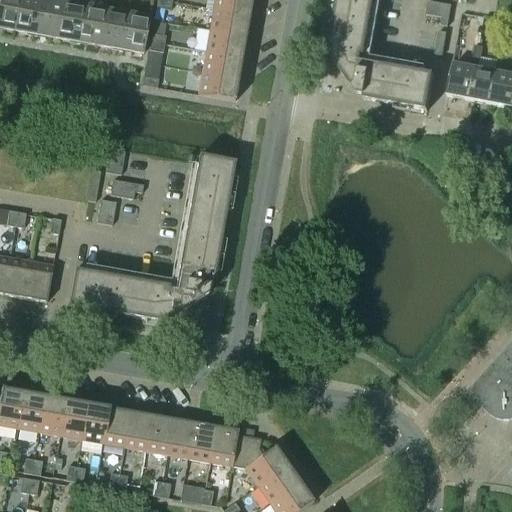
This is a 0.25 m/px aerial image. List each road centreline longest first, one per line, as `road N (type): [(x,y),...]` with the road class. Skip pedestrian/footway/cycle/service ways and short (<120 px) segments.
road 1 (residential): [(237,383),(280,105)]
road 2 (residential): [(426,511),(407,446),(376,417),(237,383)]
road 3 (residential): [(511,146),(280,105)]
road 4 (residential): [(237,383),(49,351)]
road 5 (residential): [(162,174),(148,247),(70,233)]
